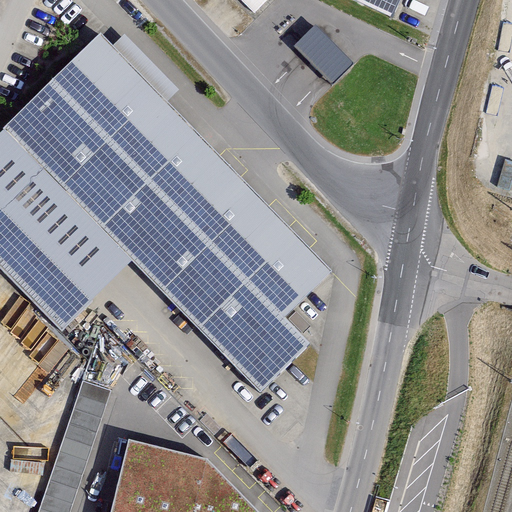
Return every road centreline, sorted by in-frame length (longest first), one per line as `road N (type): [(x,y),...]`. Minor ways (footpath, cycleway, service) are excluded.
road 1 (unclassified): [(161,0),(350,189),(389,202),(417,195)]
road 2 (unclassified): [(408,247),(353,511)]
road 3 (unclassified): [(466,0),(417,195)]
